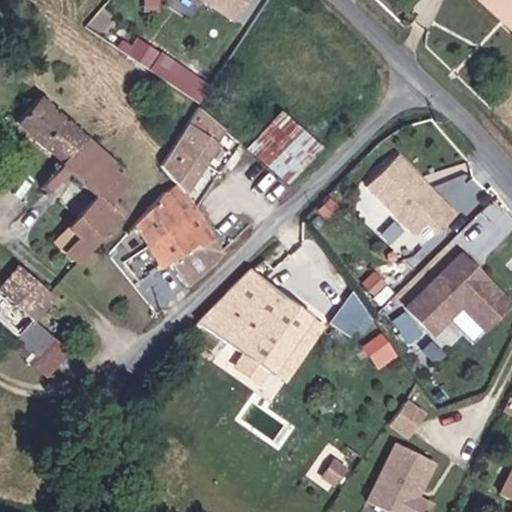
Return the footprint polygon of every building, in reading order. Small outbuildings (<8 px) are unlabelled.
[(503,6),(511,15),(511,0),(482,0),(496,13),(503,6)] [(511,28),(511,15),(503,6),(496,13),(511,28)] [(266,95),(241,127),(282,162),(306,132),(266,95)] [(107,227),(115,231),(122,232),(150,200),(155,208),(202,143),(175,124),(129,202),(36,98),(0,130),(0,136),(9,144),(23,132),(81,196),(41,238),(67,265),(107,227)] [(404,170),(378,146),(347,179),(394,223),(405,211),(416,222),(436,201),(410,176),(406,180),(403,177),(404,170)] [(170,276),(174,281),(197,258),(155,208),(150,200),(122,232),(164,280),(170,276)] [(490,287),(441,240),(388,296),(415,322),(443,293),(465,314),(490,287)] [(0,283),(0,323),(18,339),(52,300),(16,267),(0,283)] [(265,376),(303,322),(239,268),(191,322),(234,354),(259,372),(265,376)] [(356,293),(331,310),(348,334),(372,317),(356,293)] [(277,385),(315,331),(303,322),(265,376),(277,385)] [(378,365),(397,352),(382,331),(364,343),(378,365)] [(251,384),(259,372),(234,354),(226,365),(251,384)] [(409,403),(390,390),(375,413),(393,426),(409,403)] [(511,511),(511,422),(487,468),(500,476),(486,499),(511,511)] [(403,488),(419,451),(382,434),(354,493),(394,511),(411,511),(419,495),(403,488)]
